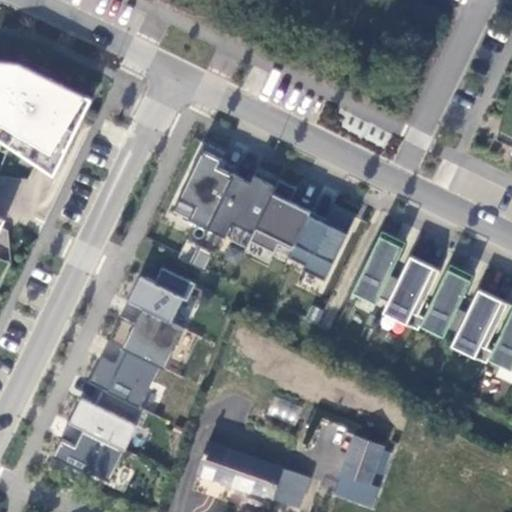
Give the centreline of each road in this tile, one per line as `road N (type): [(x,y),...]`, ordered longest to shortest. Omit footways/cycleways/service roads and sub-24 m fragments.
road 1 (residential): [(173,71),(0,440)]
road 2 (residential): [(398,185),(173,71)]
road 3 (residential): [(398,185),(488,0)]
road 4 (residential): [(173,71),(17,0)]
road 5 (residential): [(511,238),(398,185)]
